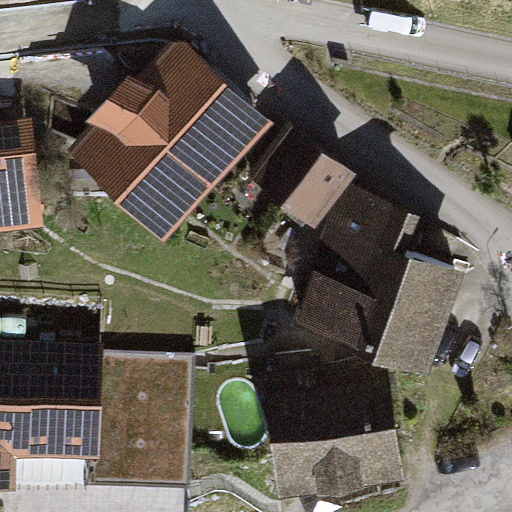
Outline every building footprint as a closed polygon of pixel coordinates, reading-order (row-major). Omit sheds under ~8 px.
[(259,129),(174,48),(72,155),(157,235),(259,129)] [(28,120),(0,123),(0,224),(38,221),(28,120)] [(339,179),(282,136),(249,180),(305,223),(339,179)] [(408,215),(342,190),(293,320),(419,367),(456,268),(396,246),(408,215)] [(98,346),(0,338),(0,478),(12,479),(14,446),(90,451),(98,346)] [(386,359),(254,374),(266,483),(398,469),(386,359)]
